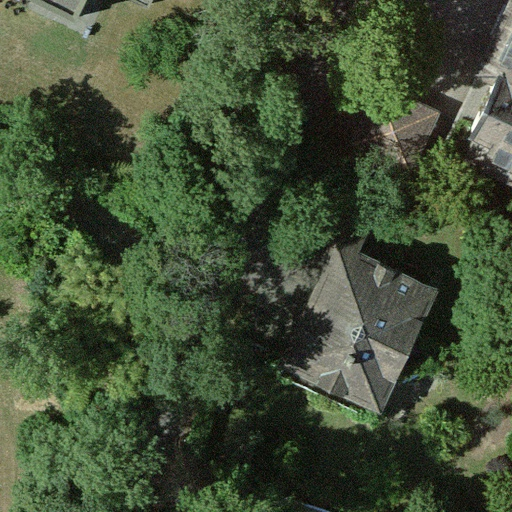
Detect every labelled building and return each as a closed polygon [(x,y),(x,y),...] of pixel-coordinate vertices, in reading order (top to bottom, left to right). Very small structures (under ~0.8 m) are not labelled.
[(33,0),(79,23),(91,0),(33,0)] [(494,79),(460,153),(511,177),(511,0),(508,0),(475,70),(494,79)] [(410,170),(440,105),(378,77),(347,142),(410,170)] [(278,355),(380,402),(438,277),(360,241),(375,206),(319,182),(295,240),(323,252),(278,355)] [(339,511),(272,491),(265,511),(339,511)]
